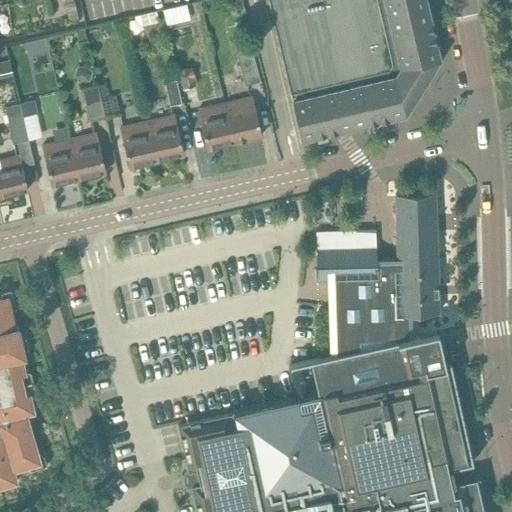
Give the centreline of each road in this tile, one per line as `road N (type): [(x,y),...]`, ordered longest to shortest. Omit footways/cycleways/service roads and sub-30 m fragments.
road 1 (unclassified): [(36,235),(297,177),(487,147)]
road 2 (residential): [(51,511),(95,460),(36,235)]
road 3 (tertiary): [(511,410),(487,147)]
road 4 (tertiary): [(487,147),(465,0)]
